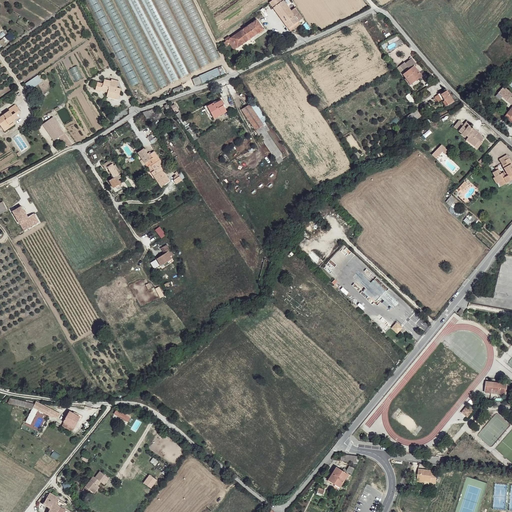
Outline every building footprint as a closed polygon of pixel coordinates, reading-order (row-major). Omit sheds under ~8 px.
[(146,94),(154,91),(113,0),(90,0),(129,87),(141,82),(146,94)] [(125,0),(115,0),(158,89),(166,85),(125,0)] [(136,0),(128,0),(169,84),(177,80),(162,47),(157,49),(155,46),(154,43),(153,43),(151,37),(152,37),(150,33),(149,33),(146,29),(150,27),(136,0)] [(283,0),(272,0),(270,2),(289,28),(298,21),(303,18),(295,8),(291,11),(284,0),(283,0)] [(289,0),(284,0),(291,11),(295,8),(289,0)] [(257,20),(231,38),(232,40),(237,48),(248,41),(246,38),(249,37),(250,39),(262,30),(259,25),(261,24),(257,20)] [(298,21),(289,28),(290,31),(300,24),(298,21)] [(165,43),(179,78),(187,75),(180,57),(175,59),(174,56),(176,55),(172,46),(168,47),(166,43),(165,43)] [(200,62),(201,66),(208,64),(205,53),(202,54),(204,60),(200,62)] [(406,64),(410,69),(414,66),(416,64),(412,59),(406,64)] [(194,60),(187,63),(191,72),(198,69),(194,60)] [(405,63),(400,66),(405,73),(410,69),(406,64),(405,63)] [(410,85),(419,79),(422,76),(414,66),(405,73),(403,74),(407,79),(405,80),(410,85)] [(38,75),(25,83),(29,91),(42,83),(38,75)] [(200,76),(193,79),(195,86),(202,83),(200,76)] [(109,86),(111,81),(104,79),(103,83),(97,82),(96,88),(101,90),(107,92),(106,96),(118,99),(121,89),(117,88),(109,86)] [(111,80),(111,81),(109,86),(117,88),(119,81),(111,80)] [(511,94),(504,87),(498,93),(507,101),(511,95),(511,94)] [(448,105),(454,101),(447,90),(446,91),(446,90),(438,94),(439,96),(441,95),(448,105)] [(441,95),(439,96),(446,106),(448,105),(441,95)] [(208,106),(212,114),(220,110),(222,114),(227,112),(223,105),(224,104),(222,100),(214,104),(214,103),(208,106)] [(250,104),(241,110),(256,132),(278,164),(283,160),(279,156),(282,154),(266,132),(269,130),(265,124),(264,125),(250,104)] [(16,113),(20,110),(16,105),(9,109),(10,110),(0,116),(0,124),(2,128),(13,121),(19,117),(17,114),(16,113)] [(417,108),(406,115),(411,122),(422,115),(417,108)] [(151,117),(147,111),(142,112),(147,119),(151,117)] [(60,136),(64,134),(53,117),(42,124),(54,140),(60,136)] [(15,124),(13,121),(2,128),(5,131),(15,124)] [(474,133),(471,131),(471,132),(467,129),(469,126),(465,123),(458,132),(461,135),(460,136),(464,139),(466,137),(467,138),(467,140),(471,143),(470,144),(474,148),(479,142),(480,143),(483,139),(480,137),(481,136),(475,131),(474,133)] [(193,140),(197,138),(194,134),(189,128),(186,130),(193,140)] [(71,144),(67,137),(63,140),(67,146),(71,144)] [(471,143),(467,140),(465,142),(476,151),(482,144),(480,143),(479,142),(474,148),(470,144),(471,143)] [(436,158),(442,151),(445,154),(449,150),(442,143),(432,153),(436,158)] [(148,168),(160,160),(154,152),(148,155),(147,152),(140,156),(148,168)] [(505,161),(509,159),(508,155),(499,160),(503,166),(507,164),(505,161)] [(511,163),(509,159),(505,161),(507,164),(503,166),(507,174),(504,176),(502,173),(501,174),(498,170),(493,173),(495,178),(498,183),(501,182),(503,186),(511,180),(511,163)] [(116,177),(119,175),(111,160),(103,165),(105,168),(108,167),(114,178),(116,177)] [(165,169),(160,160),(148,168),(160,187),(168,181),(163,175),(162,176),(160,173),(161,172),(165,169)] [(177,174),(172,178),(174,180),(173,180),(175,184),(181,180),(177,174)] [(118,180),(116,177),(114,178),(109,180),(113,188),(116,186),(119,185),(120,183),(118,180)] [(466,180),(460,185),(464,189),(469,183),(466,180)] [(451,195),(445,201),(450,205),(455,199),(451,195)] [(39,222),(34,212),(27,215),(22,204),(12,208),(22,229),(39,222)] [(1,209),(0,209),(0,218),(1,220),(10,215),(5,206),(1,209)] [(155,228),(162,237),(166,234),(159,225),(155,228)] [(167,252),(170,251),(168,246),(167,245),(161,249),(162,250),(164,254),(167,252)] [(170,257),(167,252),(157,258),(161,266),(172,260),(170,257)] [(396,324),(392,328),(397,332),(401,328),(396,324)] [(506,395),(507,384),(486,381),(485,392),(506,395)] [(33,407),(35,404),(11,398),(8,403),(32,409),(33,407)] [(36,401),(35,404),(33,407),(43,412),(46,406),(36,401)] [(60,413),(46,406),(43,412),(48,415),(49,413),(53,416),(54,414),(59,416),(60,413)] [(466,407),(462,413),(467,417),(472,411),(466,407)] [(75,427),(80,416),(70,411),(67,417),(66,418),(64,417),(62,420),(74,427),(75,427)] [(62,420),(60,424),(63,425),(72,430),(74,427),(62,420)] [(349,466),(346,471),(352,474),(355,468),(349,466)] [(328,480),(335,484),(336,481),(342,485),(349,474),(337,467),(328,480)] [(436,483),(437,473),(432,472),(432,471),(418,469),(417,479),(424,480),(430,481),(430,482),(436,483)] [(94,476),(90,481),(91,482),(99,488),(100,487),(98,486),(103,480),(104,481),(107,477),(101,471),(96,477),(94,476)] [(91,482),(90,481),(81,492),(84,496),(89,489),(95,493),(99,488),(91,482)] [(57,497),(50,493),(49,495),(48,494),(46,496),(48,497),(46,500),(44,499),(42,503),(51,508),(54,503),(57,497)] [(58,511),(61,507),(54,503),(51,508),(49,511),(58,511)]
